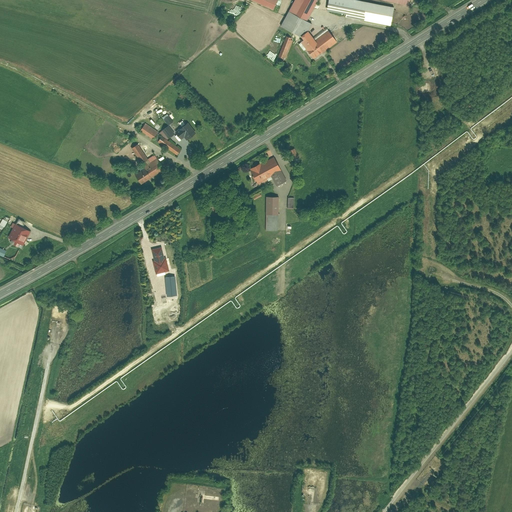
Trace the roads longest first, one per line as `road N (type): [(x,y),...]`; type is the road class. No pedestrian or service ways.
road 1 (secondary): [(482,0),(0,293)]
road 2 (unclassified): [(511,352),(385,511)]
road 3 (track): [(0,63),(122,126)]
